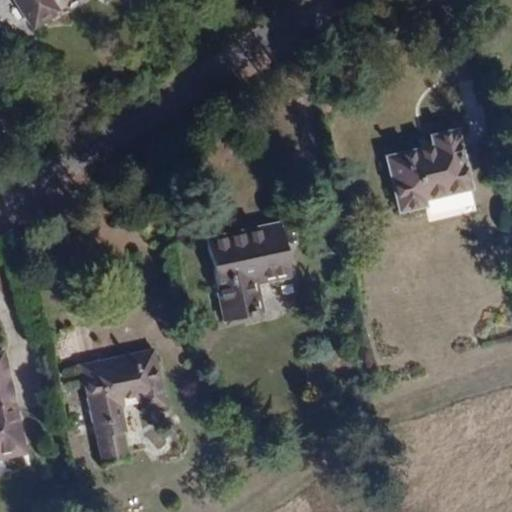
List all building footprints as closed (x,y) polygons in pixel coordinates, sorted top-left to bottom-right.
[(0,0),(0,32),(7,45),(61,10),(54,0),(0,0)] [(471,188),(458,127),(429,133),(431,145),(385,155),(398,213),(428,206),(426,198),(471,188)] [(312,273),(300,218),(225,234),(243,316),(283,310),(278,280),(312,273)] [(166,405),(154,348),(82,364),(102,461),(127,455),(122,431),(128,430),(122,404),(141,400),(143,410),(166,405)] [(0,460),(16,457),(0,384),(0,460)]
